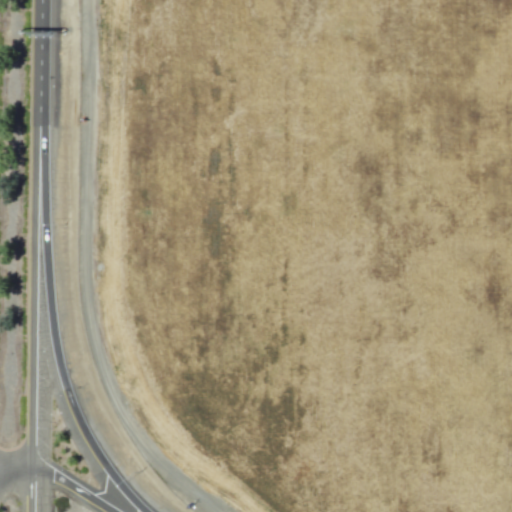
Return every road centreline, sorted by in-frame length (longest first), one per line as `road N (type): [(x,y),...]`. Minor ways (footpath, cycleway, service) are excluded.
road 1 (motorway): [(142,511),(79,424),(55,354),(38,97)]
road 2 (secondary): [(30,471),(38,97)]
